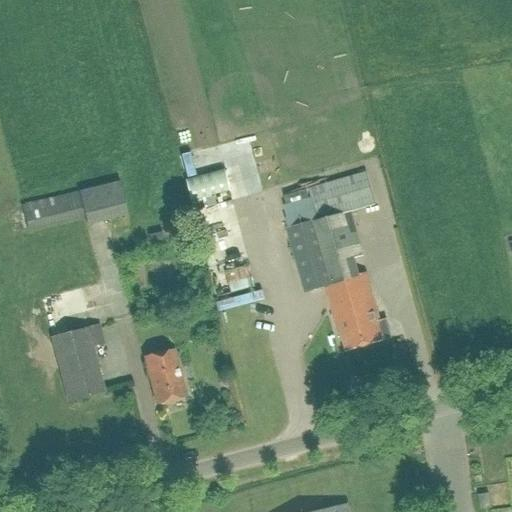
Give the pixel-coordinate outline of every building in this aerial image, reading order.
[(286,229),(305,292),(324,287),(338,332),(340,332),(345,350),(391,337),(386,318),(380,319),(367,274),(359,276),(354,259),(362,257),(348,212),(375,204),(365,171),(309,188),(318,219),(286,229)] [(119,180),(78,190),(84,216),(85,220),(126,210),(119,180)] [(78,190),(22,203),(26,229),(84,216),(78,190)] [(87,235),(93,262),(109,258),(103,232),(87,235)] [(67,403),(102,394),(90,347),(104,343),(99,324),(86,328),(51,336),(67,403)] [(156,407),(186,400),(173,348),(143,355),(156,407)] [(178,462),(196,456),(191,440),(173,445),(178,462)] [(348,511),(347,503),(312,511),(348,511)]
